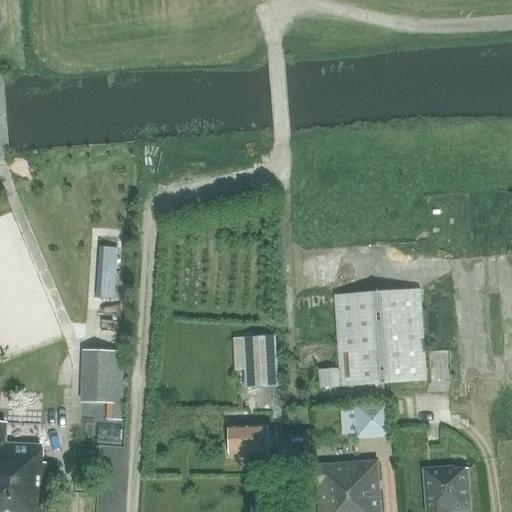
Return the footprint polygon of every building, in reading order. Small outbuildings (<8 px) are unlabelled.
[(82,289),(80,317),(100,318),(101,290),(82,289)] [(420,290),(333,296),(338,369),(318,370),(319,389),(426,382),(420,290)] [(91,353),(89,403),(109,404),(109,420),(123,421),(126,354),(91,353)] [(393,427),(392,392),(358,393),(359,400),(328,401),(329,439),(377,438),(377,428),(393,427)] [(268,422),(228,423),(229,451),(269,450),(268,422)] [(0,423),(0,487),(4,487),(5,475),(43,477),(44,464),(40,464),(41,446),(4,444),(5,424),(0,423)] [(380,511),(377,462),(316,466),(319,511),(380,511)] [(455,511),(471,511),(468,469),(454,470),(454,467),(421,469),(424,511),(455,511)] [(0,511),(41,511),(43,484),(43,477),(5,475),(4,487),(0,487),(0,511)]
